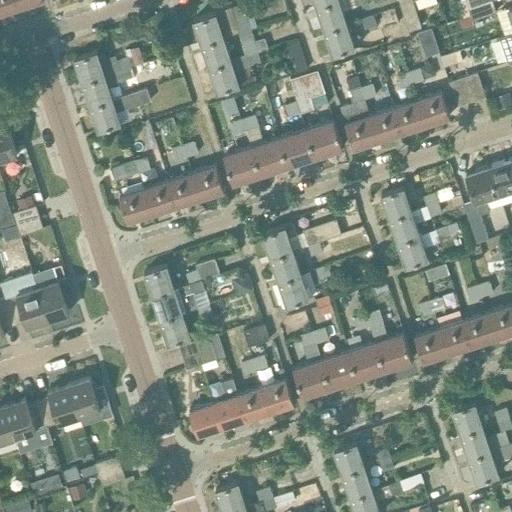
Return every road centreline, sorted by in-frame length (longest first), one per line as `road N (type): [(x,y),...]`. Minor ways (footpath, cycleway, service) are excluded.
road 1 (residential): [(511,126),(106,259)]
road 2 (residential): [(177,471),(511,362)]
road 3 (residential): [(106,259),(52,93),(22,56)]
road 4 (residential): [(177,471),(129,329)]
road 5 (residential): [(22,56),(39,35),(142,0)]
road 6 (residential): [(129,329),(0,370)]
